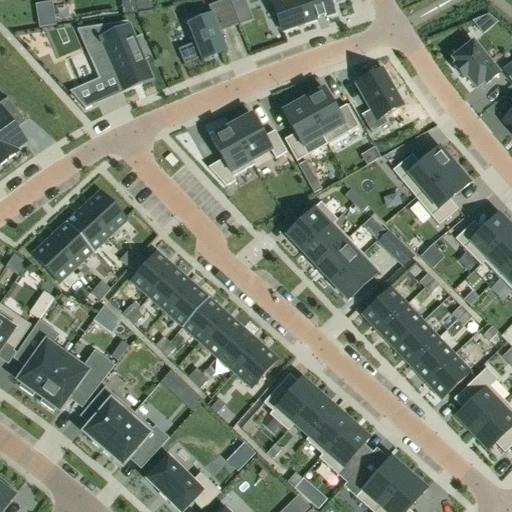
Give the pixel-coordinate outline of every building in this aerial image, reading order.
[(136,0),(137,12),(152,9),(151,0),(136,0)] [(233,13),(228,0),(225,0),(211,5),(213,13),(188,23),(196,43),(180,49),(186,63),(202,58),(203,62),(204,62),(203,61),(227,51),(227,52),(228,52),(220,32),(238,24),(233,13)] [(244,0),(228,0),(233,13),(247,8),(244,0)] [(279,0),(280,2),(272,5),(282,31),(333,14),(328,0),(279,0)] [(90,59),(99,81),(115,75),(122,92),(151,79),(144,62),(151,59),(141,37),(134,39),(127,23),(95,27),(100,39),(98,40),(100,46),(103,45),(106,52),(90,59)] [(472,44),(452,60),(456,65),(453,67),(463,80),(466,77),(476,89),(484,83),(486,85),(498,75),(472,44)] [(511,84),(511,62),(501,72),(511,84)] [(400,105),(381,72),(356,84),(368,107),(358,113),(368,132),(384,122),(381,116),(400,105)] [(69,93),(85,111),(98,105),(89,84),(69,93)] [(324,90),(303,102),(327,146),(359,128),(346,106),(336,112),(324,90)] [(7,99),(0,103),(0,150),(7,161),(16,154),(14,151),(25,144),(11,126),(21,118),(7,99)] [(327,146),(303,102),(282,113),(294,135),(284,141),(296,163),(307,157),(303,148),(322,138),(327,146)] [(511,111),(502,120),(511,131),(511,111)] [(264,138),(251,116),(231,127),(251,162),(270,151),(275,160),(286,154),(274,132),(264,138)] [(231,127),(210,139),(222,161),(208,169),(225,188),(235,182),(233,178),(253,166),(251,162),(231,127)] [(411,156),(392,172),(415,199),(454,167),(438,149),(419,165),(411,156)] [(454,167),(415,199),(438,226),(457,210),(450,201),(469,185),(454,167)] [(345,197),(353,205),(359,199),(350,191),(345,197)] [(100,193),(83,208),(110,238),(127,222),(100,193)] [(368,208),(359,199),(353,205),(362,214),(368,208)] [(301,253),(336,220),(320,204),(286,236),(301,253)] [(110,238),(83,208),(66,224),(93,254),(110,238)] [(473,223),(455,240),(480,266),(484,263),(483,263),(511,234),(511,230),(497,216),(481,231),(473,223)] [(388,232),(373,218),(364,227),(379,242),(388,232)] [(317,269),(351,237),(336,220),(301,253),(317,269)] [(93,254),(66,224),(48,240),(76,270),(93,254)] [(388,232),(379,242),(377,244),(404,271),(416,260),(388,232)] [(511,234),(483,263),(484,263),(498,278),(511,264),(511,234)] [(332,286),(363,256),(362,255),(366,252),(351,237),(317,269),(332,286)] [(76,270),(48,240),(31,256),(59,286),(76,270)] [(130,249),(125,255),(134,264),(139,258),(130,249)] [(147,299),(174,268),(157,253),(130,284),(147,299)] [(134,264),(125,255),(119,261),(128,270),(134,264)] [(379,273),(363,256),(332,286),(348,302),(379,273)] [(511,264),(498,278),(511,292),(511,264)] [(164,314),(191,284),(174,268),(147,299),(164,314)] [(425,290),(434,281),(428,275),(419,284),(425,290)] [(431,295),(439,287),(434,281),(425,290),(431,295)] [(101,283),(96,289),(105,297),(110,291),(101,283)] [(182,329),(208,299),(191,284),(164,314),(182,329)] [(105,297),(96,289),(90,295),(100,303),(105,297)] [(391,289),(361,316),(378,334),(407,306),(391,289)] [(478,299),(472,293),(464,301),(469,307),(478,299)] [(199,345),(226,314),(208,299),(182,329),(199,345)] [(0,305),(0,350),(3,346),(13,353),(13,352),(31,327),(0,305)] [(407,306),(378,334),(393,350),(423,323),(407,306)] [(128,321),(136,312),(130,307),(122,315),(128,321)] [(458,321),(466,313),(460,307),(452,316),(458,321)] [(44,315),(43,315),(33,308),(28,316),(38,323),(39,322),(44,315)] [(142,318),(136,312),(128,321),(134,327),(142,318)] [(464,327),(472,318),(466,313),(458,321),(464,327)] [(216,360),(243,330),(226,314),(199,345),(216,360)] [(26,370),(17,382),(21,385),(19,388),(32,397),(34,394),(38,397),(67,357),(52,347),(60,336),(39,322),(20,350),(33,360),(26,370)] [(423,323),(393,350),(409,367),(438,339),(423,323)] [(489,343),(497,334),(492,328),(483,337),(489,343)] [(233,375),(260,345),(243,330),(216,360),(233,375)] [(161,353),(169,344),(163,338),(155,347),(161,353)] [(438,339),(409,367),(424,383),(454,356),(438,339)] [(175,350),(169,344),(161,353),(167,358),(175,350)] [(278,360),(260,345),(233,375),(251,391),(278,360)] [(67,357),(38,397),(42,400),(40,403),(53,413),(55,409),(60,412),(68,400),(75,390),(89,400),(113,366),(94,352),(83,368),(67,357)] [(454,356),(424,383),(441,401),(470,373),(454,356)] [(215,374),(210,369),(204,374),(210,380),(215,374)] [(486,369),(453,400),(462,409),(455,416),(472,434),(505,403),(490,387),(496,380),(486,369)] [(194,384),(202,376),(196,370),(188,379),(194,384)] [(208,381),(202,376),(194,384),(199,390),(208,381)] [(280,385),(263,404),(272,412),(269,416),(287,432),(294,425),(319,397),(301,380),(289,393),(280,385)] [(89,426),(82,433),(91,441),(90,442),(101,452),(134,414),(105,389),(89,407),(98,415),(89,426)] [(319,397),(294,425),(309,438),(334,410),(319,397)] [(225,406),(219,401),(210,409),(216,415),(225,406)] [(511,410),(505,403),(472,434),(488,451),(495,444),(504,454),(511,446),(511,410)] [(309,438),(305,442),(322,456),(350,424),(334,410),(309,438)] [(134,414),(101,452),(113,462),(114,460),(122,467),(128,460),(138,449),(150,460),(169,439),(155,427),(152,430),(134,414)] [(322,456),(318,460),(337,476),(368,440),(350,424),(322,456)] [(273,461),(281,451),(275,446),(267,455),(273,461)] [(182,511),(192,503),(201,511),(220,494),(200,474),(192,483),(169,461),(170,460),(168,459),(166,460),(167,460),(148,479),(146,481),(148,482),(160,493),(160,494),(167,501),(178,511),(182,511)] [(360,471),(344,489),(370,511),(375,511),(408,475),(390,459),(371,481),(360,471)] [(293,489),(301,480),(295,474),(287,484),(293,489)] [(408,475),(375,511),(409,511),(408,511),(426,491),(408,475)] [(0,482),(0,511),(3,511),(15,498),(11,495),(13,493),(0,483),(0,482)]
